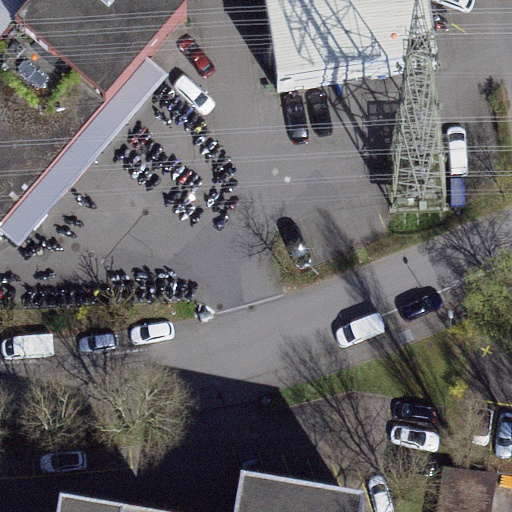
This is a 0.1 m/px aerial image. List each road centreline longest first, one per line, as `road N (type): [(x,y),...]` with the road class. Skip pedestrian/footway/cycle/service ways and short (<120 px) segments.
road 1 (residential): [(511,256),(279,337),(72,391),(0,391)]
road 2 (unknown): [(257,166),(397,128),(511,115)]
road 3 (unknown): [(257,166),(279,337)]
road 4 (unknown): [(246,0),(257,166)]
road 5 (unknown): [(257,166),(129,209)]
